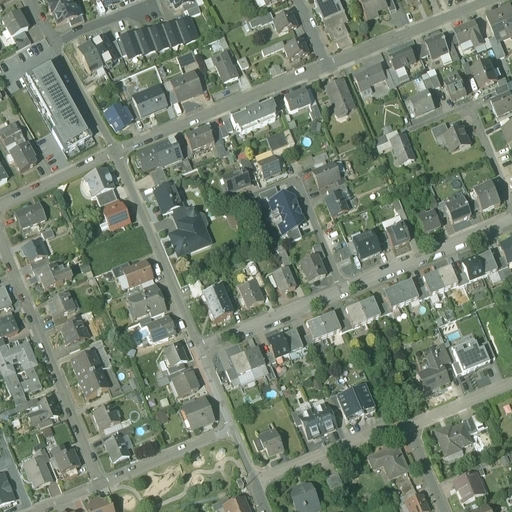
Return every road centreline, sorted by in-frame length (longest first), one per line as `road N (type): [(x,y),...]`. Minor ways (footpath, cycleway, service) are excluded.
road 1 (residential): [(101,488),(0,245)]
road 2 (residential): [(326,66),(117,155)]
road 3 (residential): [(117,155),(197,347)]
road 4 (residential): [(341,288),(511,219)]
road 5 (residential): [(493,0),(326,66)]
road 6 (residential): [(341,288),(294,180),(239,201)]
road 7 (residential): [(255,482),(405,423)]
road 8 (residential): [(511,203),(472,113),(412,130)]
road 9 (residential): [(197,347),(341,288)]
road 10 (residential): [(234,433),(101,488)]
road 11 (residential): [(117,155),(0,212)]
road 12 (residential): [(57,43),(117,155)]
